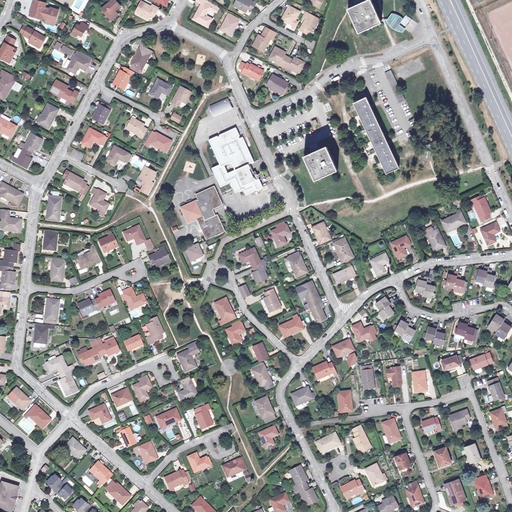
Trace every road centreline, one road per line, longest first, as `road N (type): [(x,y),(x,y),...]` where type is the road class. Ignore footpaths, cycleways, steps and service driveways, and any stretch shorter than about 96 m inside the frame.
road 1 (residential): [(250,119),(342,317)]
road 2 (unclassified): [(431,36),(511,218)]
road 3 (residential): [(511,504),(472,395),(401,408)]
road 4 (residential): [(333,511),(279,393),(298,362)]
road 5 (residential): [(68,417),(16,366),(25,287)]
road 6 (secondary): [(511,141),(450,5)]
road 7 (residential): [(393,278),(410,308),(428,315),(501,304),(511,312)]
road 8 (residential): [(393,278),(433,264),(511,256)]
